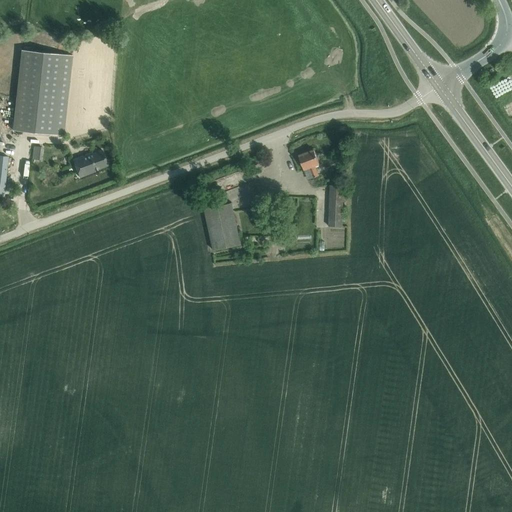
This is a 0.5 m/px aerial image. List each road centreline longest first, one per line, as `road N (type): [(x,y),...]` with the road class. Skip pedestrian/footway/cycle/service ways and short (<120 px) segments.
road 1 (unclassified): [(0,239),(314,119),(400,110),(439,85)]
road 2 (secondary): [(511,188),(439,85)]
road 3 (unclassified): [(439,85),(504,39),(499,0)]
